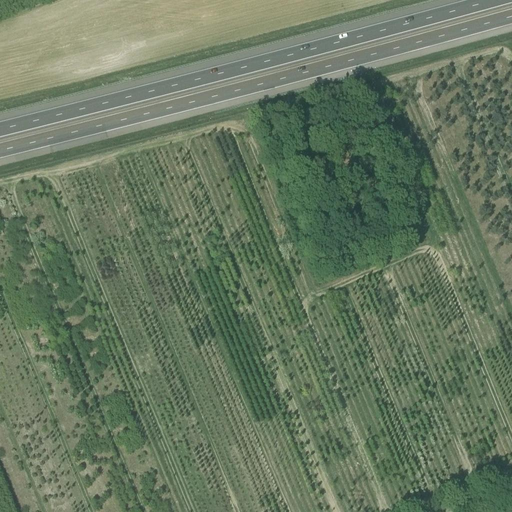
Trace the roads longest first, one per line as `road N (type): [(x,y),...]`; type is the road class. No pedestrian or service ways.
road 1 (motorway): [(0,150),(511,16)]
road 2 (motorway): [(493,0),(0,129)]
